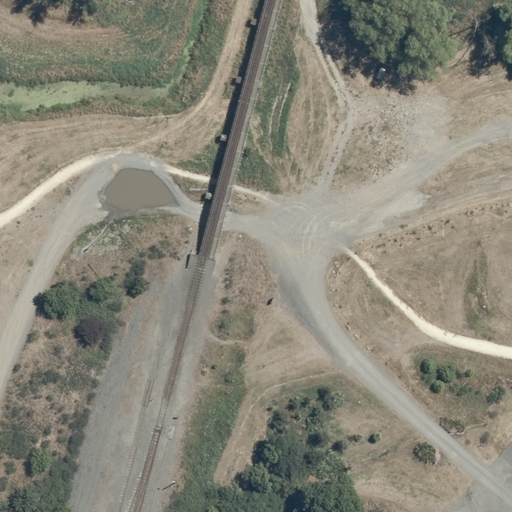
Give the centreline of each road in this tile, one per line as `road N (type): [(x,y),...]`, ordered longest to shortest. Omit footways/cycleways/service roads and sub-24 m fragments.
road 1 (unclassified): [(0,373),(64,228),(96,198),(132,190),(309,236)]
road 2 (residential): [(309,236),(309,292),(322,320),(511,505)]
